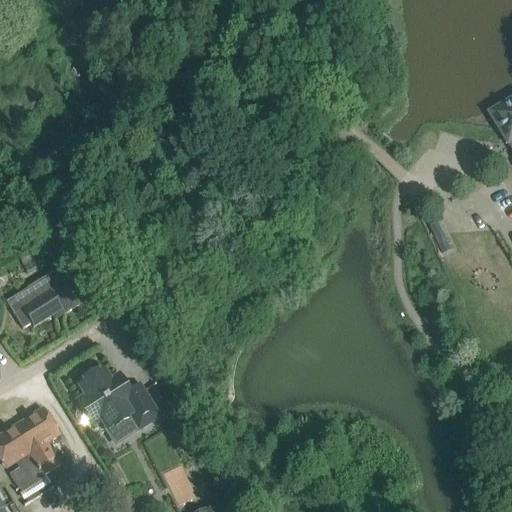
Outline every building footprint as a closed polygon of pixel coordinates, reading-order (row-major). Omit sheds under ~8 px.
[(511,98),(488,113),(506,144),(507,146),(508,146),(511,151),(511,149),(511,98)] [(442,255),(455,250),(440,217),(427,223),(442,255)] [(118,295),(128,288),(115,269),(104,276),(118,295)] [(15,298),(7,303),(23,330),(31,325),(33,329),(52,317),(53,319),(62,313),(64,316),(78,307),(68,290),(63,283),(50,291),(44,280),(15,298)] [(130,418),(139,431),(159,418),(139,387),(129,394),(118,377),(109,383),(103,373),(97,377),(94,373),(83,380),(85,384),(79,388),(86,398),(77,404),(92,428),(101,422),(107,432),(130,418)] [(20,416),(0,426),(0,465),(8,478),(12,476),(22,492),(44,477),(53,492),(76,479),(62,455),(65,452),(35,401),(18,412),(20,416)] [(191,492),(181,467),(164,474),(174,499),(191,492)]
